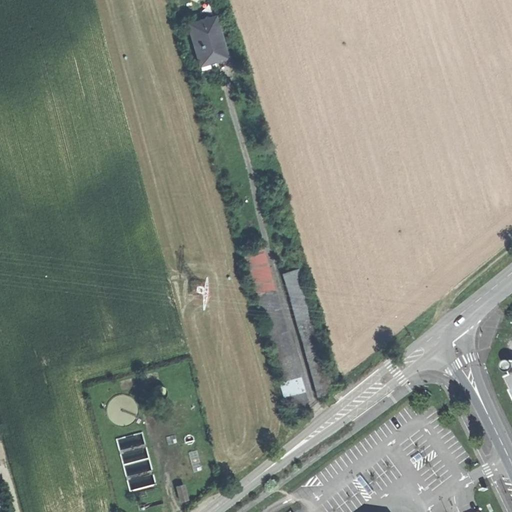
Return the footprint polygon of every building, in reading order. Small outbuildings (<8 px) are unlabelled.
[(230,58),(218,15),(188,23),(200,67),(217,62),(230,58)] [(306,392),(266,254),(245,260),(284,398),(306,392)] [(301,270),(284,275),(316,390),(333,386),(301,270)] [(171,374),(165,374),(162,375),(157,377),(152,381),(149,386),(148,392),(148,399),(150,405),(154,410),(160,414),(168,416),(173,415),(178,414),(182,411),(186,407),(188,403),(189,399),(190,393),(189,388),(186,383),(182,379),(177,376),(171,374)] [(139,409),(138,404),(135,399),(131,396),(127,394),(122,394),(118,394),(114,396),(109,400),(106,404),(105,410),(106,416),(108,421),(112,424),(118,427),(123,428),(127,427),(131,425),(134,423),(137,420),(138,416),(139,413),(139,409)] [(157,489),(143,433),(116,440),(131,496),(157,489)] [(189,501),(184,486),(177,488),(182,503),(189,501)]
